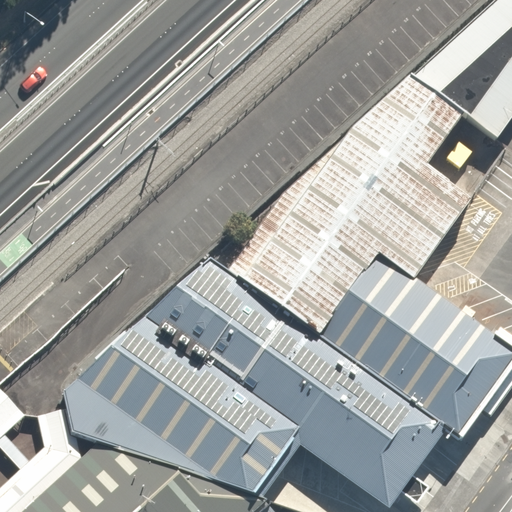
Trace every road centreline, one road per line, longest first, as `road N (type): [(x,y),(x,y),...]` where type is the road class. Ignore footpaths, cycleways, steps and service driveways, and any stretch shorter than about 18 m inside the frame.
road 1 (trunk): [(203,0),(0,179)]
road 2 (trunk): [(0,96),(105,0)]
